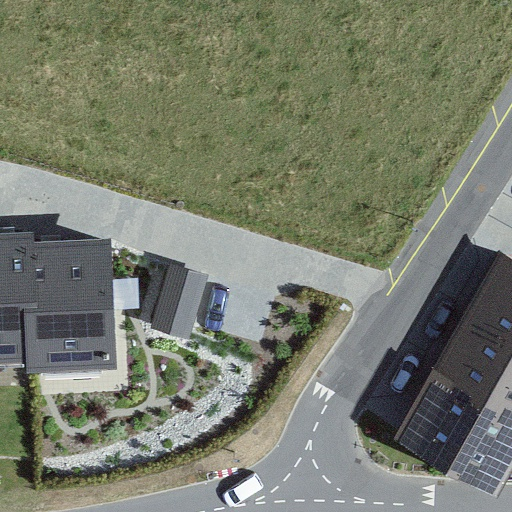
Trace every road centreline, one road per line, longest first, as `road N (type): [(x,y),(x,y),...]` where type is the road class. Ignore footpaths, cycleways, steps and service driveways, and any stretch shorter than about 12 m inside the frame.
road 1 (residential): [(511,139),(419,287),(351,374),(314,440),(295,504)]
road 2 (residential): [(295,504),(511,508)]
